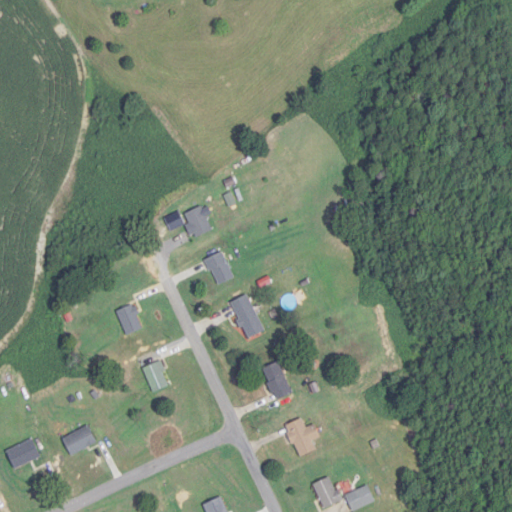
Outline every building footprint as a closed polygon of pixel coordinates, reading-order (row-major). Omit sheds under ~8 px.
[(197,239),(214,231),(203,208),(187,215),(197,239)] [(207,261),(219,287),(236,279),(223,253),(207,261)] [(233,304),(250,340),(266,332),(248,296),(233,304)] [(120,310),(126,335),(143,331),(137,306),(120,310)] [(145,370),(156,394),(173,386),(162,362),(145,370)] [(277,402),(294,394),(281,363),(263,370),(277,402)] [(314,442),(322,439),(316,426),(308,429),(304,420),(287,427),(301,459),(318,451),(314,442)] [(64,440),(72,457),(98,444),(90,427),(64,440)] [(42,457),(33,440),(8,453),(17,470),(42,457)] [(327,510),(344,501),(331,478),(315,486),(327,510)] [(357,511),(376,503),(369,487),(347,498),(353,511),(357,511)] [(205,507),(207,511),(227,511),(222,499),(205,507)]
